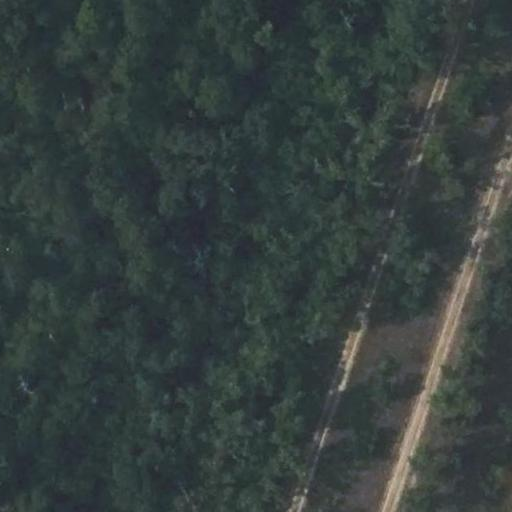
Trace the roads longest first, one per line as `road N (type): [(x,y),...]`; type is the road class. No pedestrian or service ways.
road 1 (track): [(285,511),(465,0)]
road 2 (track): [(511,143),(387,511)]
